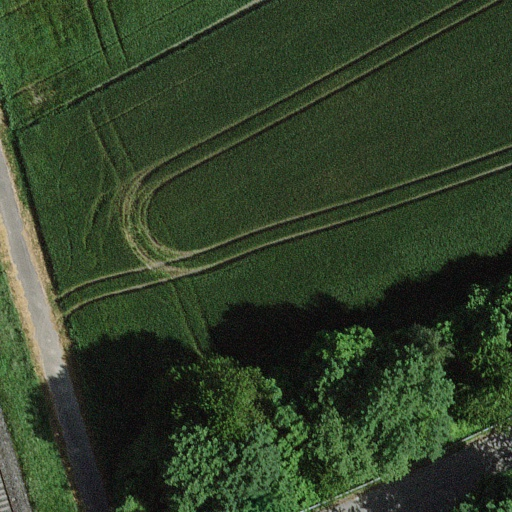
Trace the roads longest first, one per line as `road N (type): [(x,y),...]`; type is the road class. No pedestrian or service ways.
road 1 (track): [(0,181),(100,511)]
road 2 (track): [(511,450),(378,511)]
